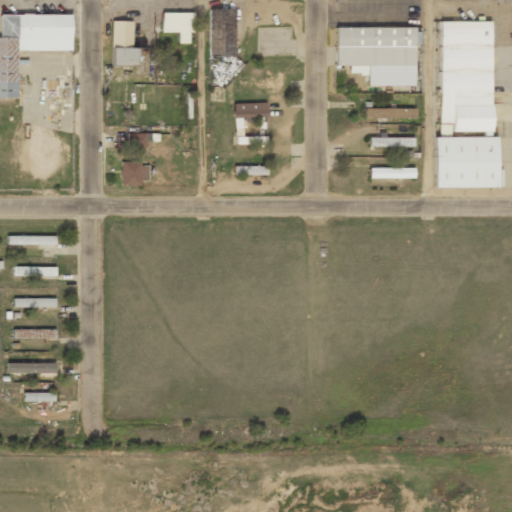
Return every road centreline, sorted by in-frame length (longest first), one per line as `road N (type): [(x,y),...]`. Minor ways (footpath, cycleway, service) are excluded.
road 1 (residential): [(0,435),(310,459),(511,459)]
road 2 (residential): [(0,206),(511,206)]
road 3 (residential): [(317,0),(310,459)]
road 4 (residential): [(86,0),(91,438)]
